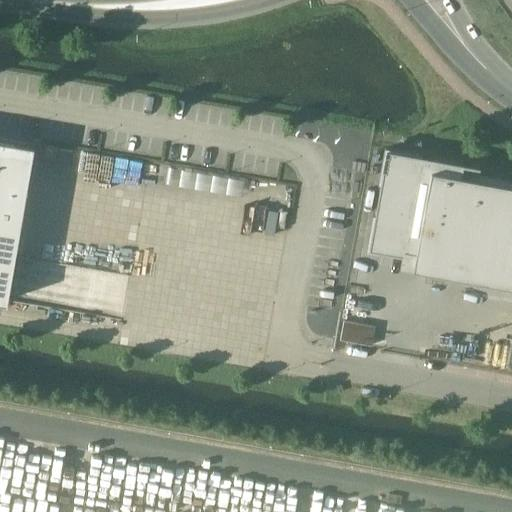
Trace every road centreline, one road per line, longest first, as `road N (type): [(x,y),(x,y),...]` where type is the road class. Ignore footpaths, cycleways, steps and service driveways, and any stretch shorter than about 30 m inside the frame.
road 1 (secondary): [(8,0),(151,10),(190,4)]
road 2 (unclassified): [(333,367),(511,399)]
